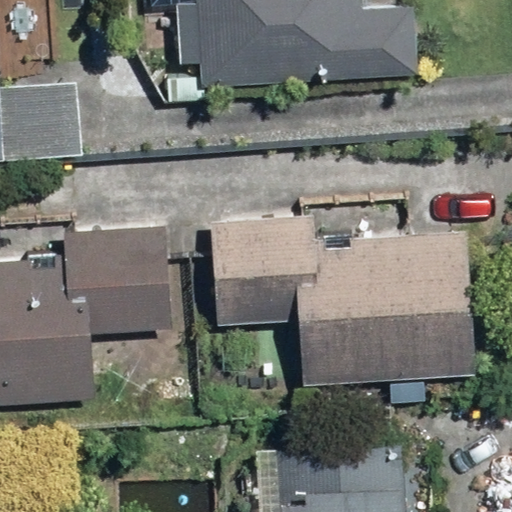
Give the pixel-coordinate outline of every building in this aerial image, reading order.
[(199,57),(199,69),(172,70),(173,93),(199,93),(199,70),(413,68),(412,0),(179,0),(181,57),(199,57)] [(0,152),(6,153),(6,159),(79,160),(79,80),(0,79),(0,152)] [(307,230),(307,208),(218,209),(219,315),(303,315),(303,370),(477,370),(476,224),(394,224),(394,229),(307,230)] [(0,398),(95,399),(95,323),(174,323),(174,219),(70,219),(70,248),(0,248),(0,398)] [(442,511),(444,440),(286,437),(284,511),(442,511)]
